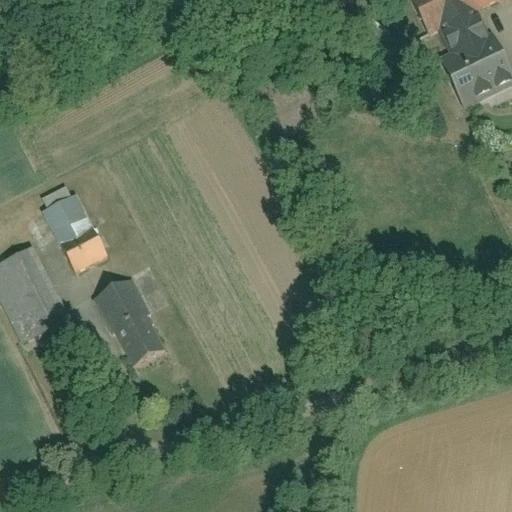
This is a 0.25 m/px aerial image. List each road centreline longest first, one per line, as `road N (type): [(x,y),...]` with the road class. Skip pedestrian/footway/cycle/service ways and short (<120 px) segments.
road 1 (residential): [(511,343),(126,461)]
road 2 (unknown): [(0,247),(153,511)]
